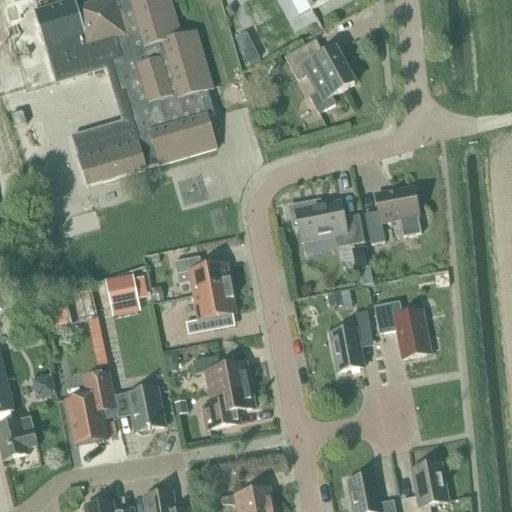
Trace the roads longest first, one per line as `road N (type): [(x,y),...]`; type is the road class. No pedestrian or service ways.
road 1 (residential): [(300,448),(259,204),(284,175),(424,139)]
road 2 (residential): [(28,511),(70,480),(243,458)]
road 3 (residential): [(424,139),(411,0)]
road 4 (residential): [(300,448),(396,431),(390,392)]
